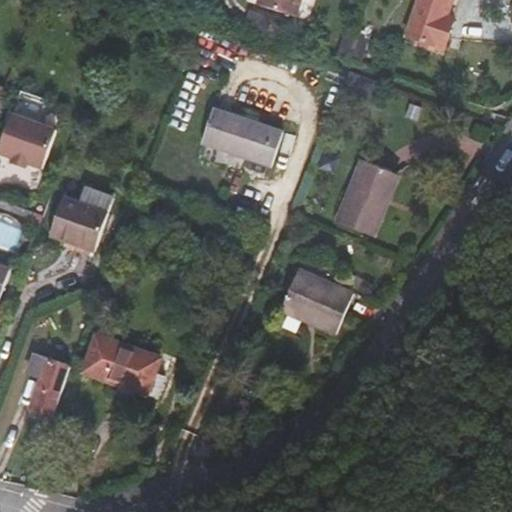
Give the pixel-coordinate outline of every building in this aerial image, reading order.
[(257,0),(256,5),(296,16),(300,0),(257,0)] [(446,11),(449,0),(415,0),(405,33),(445,46),(455,14),(446,11)] [(458,0),(449,0),(446,11),(455,14),(458,0)] [(0,115),(11,86),(0,81),(0,115)] [(272,167),(284,132),(215,109),(203,144),(272,167)] [(15,119),(1,157),(45,173),(58,134),(15,119)] [(394,174),(362,161),(338,222),(372,235),(385,204),(383,201),(394,174)] [(83,201),(110,211),(115,196),(88,187),(83,201)] [(96,250),(110,211),(83,201),(66,195),(51,235),(96,250)] [(0,264),(0,301),(12,269),(0,264)] [(300,271),(283,309),(316,324),(315,326),(337,335),(354,293),(300,271)] [(148,395),(156,372),(161,358),(117,343),(104,380),(148,395)] [(54,417),(72,368),(36,355),(30,373),(43,378),(32,409),(54,417)] [(168,376),(156,372),(148,395),(159,399),(168,376)] [(215,412),(246,425),(255,405),(223,392),(215,412)]
